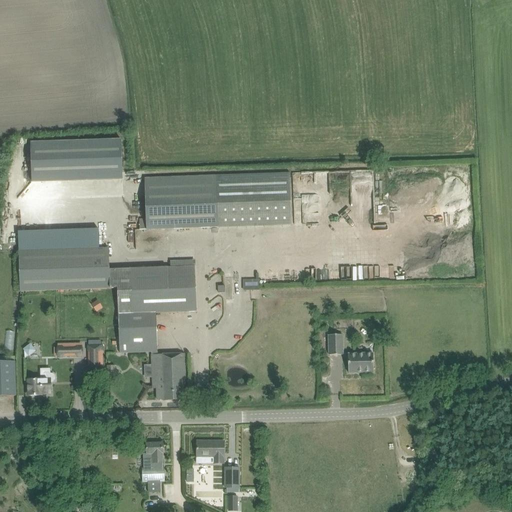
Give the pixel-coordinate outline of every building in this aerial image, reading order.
[(123,180),(122,140),(31,143),(32,183),(100,181),(123,180)] [(375,169),(360,168),(357,215),(373,216),(375,169)] [(140,231),(147,231),(292,226),(290,174),(145,179),(147,219),(140,219),(140,231)] [(110,289),(110,271),(109,249),(19,252),(20,292),(110,289)] [(368,270),(378,270),(378,254),(367,255),(368,270)] [(110,271),(110,289),(116,289),(119,315),(120,353),(152,352),(153,389),(157,389),(157,400),(164,400),(164,401),(183,400),(182,384),(185,384),(184,355),(157,356),(155,314),(197,312),(195,260),(170,261),(170,268),(126,270),(110,271)] [(300,265),(290,265),(289,273),(299,273),(300,265)] [(260,271),(245,270),(245,278),(259,279),(260,271)] [(97,301),(92,304),(97,311),(102,308),(97,301)] [(343,335),(329,336),(329,356),(343,355),(343,335)] [(31,344),(19,344),(19,355),(31,355),(31,344)] [(81,345),(58,345),(54,345),(54,356),(81,356),(81,345)] [(101,370),(101,346),(88,346),(88,370),(101,370)] [(349,373),(374,373),(373,354),(348,354),(349,373)] [(0,396),(16,396),(15,381),(14,362),(0,362),(0,396)] [(41,394),(51,393),(51,383),(52,383),(54,381),(55,380),(55,378),(55,377),(54,375),(52,374),(51,374),(51,369),(41,369),(41,380),(28,380),(29,396),(41,396),(41,394)] [(224,442),(197,442),(197,464),(210,464),(210,458),(214,458),(214,464),(224,464),(224,458),(224,442)] [(142,483),(154,482),(164,482),(164,468),(163,468),(162,454),(163,454),(162,443),(146,444),(147,455),(152,455),(153,464),(154,464),(154,468),(142,469),(142,483)] [(226,468),(225,488),(239,489),(240,469),(226,468)] [(237,497),(229,497),(228,511),(237,511),(237,497)]
